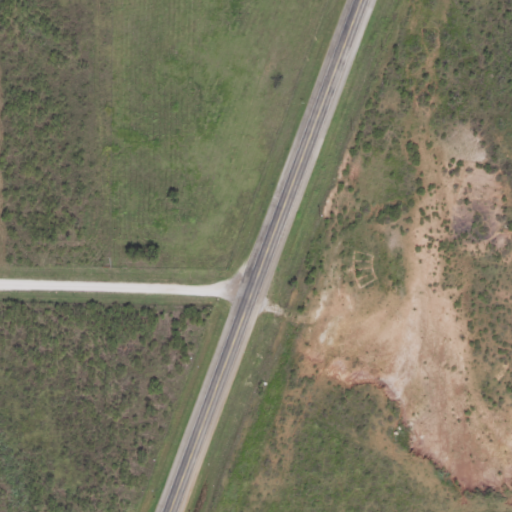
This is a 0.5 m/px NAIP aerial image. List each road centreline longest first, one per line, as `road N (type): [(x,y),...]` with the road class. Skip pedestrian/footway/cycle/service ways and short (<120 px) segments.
road 1 (primary): [(173,511),(357,0)]
road 2 (residential): [(231,353),(0,346)]
